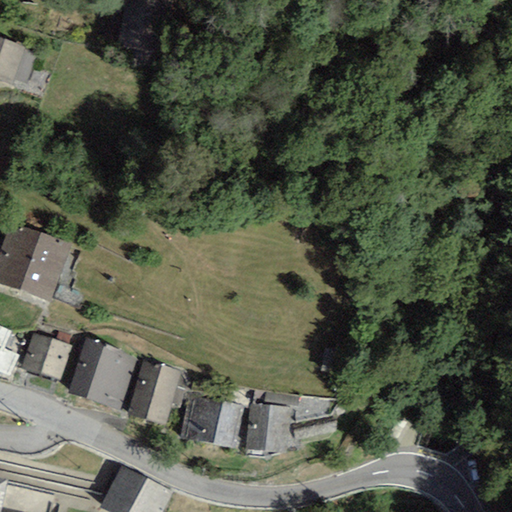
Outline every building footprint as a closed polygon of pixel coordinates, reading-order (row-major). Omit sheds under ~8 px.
[(144,0),(125,0),(117,44),(158,52),(167,4),(144,0)] [(25,48),(0,39),(0,82),(12,86),(14,80),(28,85),(37,58),(23,53),(25,48)] [(0,256),(0,284),(19,292),(42,232),(13,221),(0,256)] [(72,244),(42,232),(19,292),(49,303),(72,244)] [(10,332),(0,327),(0,371),(9,375),(18,355),(3,349),(10,332)] [(71,345),(33,333),(21,368),(59,380),(71,345)] [(137,359),(86,341),(67,392),(118,410),(137,359)] [(181,372),(144,360),(127,413),(165,425),(181,372)] [(241,405),(193,397),(188,397),(182,439),(234,447),(241,405)] [(291,408),(252,402),(246,448),(285,453),(291,408)] [(163,511),(173,493),(121,466),(100,508),(108,511),(163,511)]
